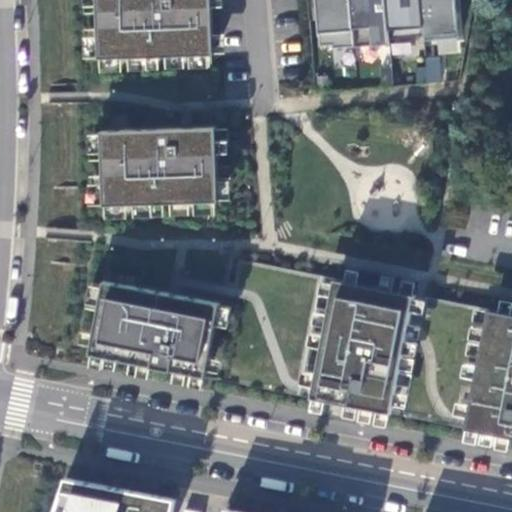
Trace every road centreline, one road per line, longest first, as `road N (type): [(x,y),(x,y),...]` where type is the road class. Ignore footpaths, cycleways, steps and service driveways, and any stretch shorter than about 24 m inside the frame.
road 1 (secondary): [(0,397),(511,498)]
road 2 (residential): [(0,26),(0,225)]
